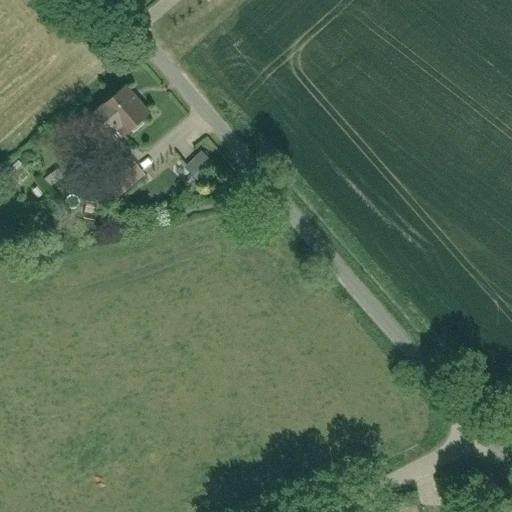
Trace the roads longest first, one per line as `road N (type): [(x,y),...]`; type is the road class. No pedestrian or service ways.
road 1 (residential): [(106,0),(482,431)]
road 2 (residential): [(482,431),(323,511)]
